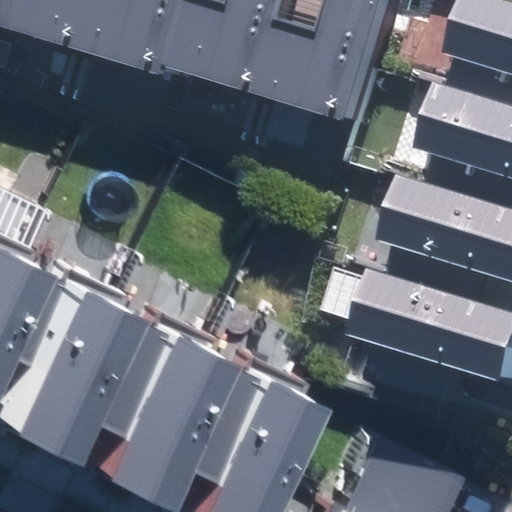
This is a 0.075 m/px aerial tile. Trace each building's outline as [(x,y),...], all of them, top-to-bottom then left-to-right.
[(345,120),(381,0),(0,0),(0,25),(162,75),(165,65),(345,120)] [(453,0),(438,52),(511,74),(511,1),(507,0),(453,0)] [(412,146),(511,175),(511,102),(432,79),(412,146)] [(369,243),(511,282),(511,210),(388,176),(369,243)] [(211,511),(283,511),(332,412),(0,252),(0,399),(18,362),(40,373),(13,429),(81,462),(99,424),(133,440),(112,482),(173,511),(175,511),(195,472),(224,486),(211,511)] [(345,336),(500,379),(511,337),(511,309),(364,269),(345,336)] [(420,511),(444,464),(360,424),(318,511),(420,511)]
